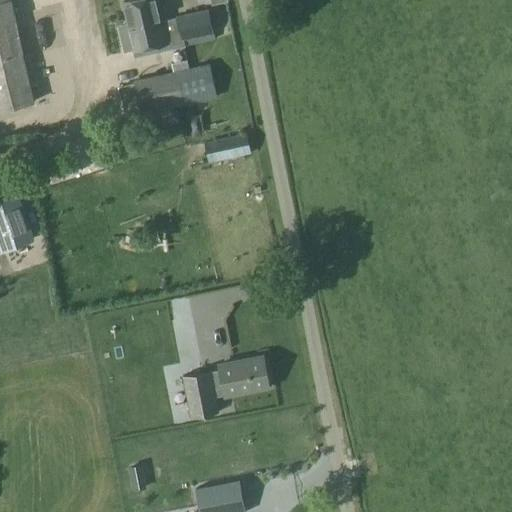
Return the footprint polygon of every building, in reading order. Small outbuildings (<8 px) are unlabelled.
[(0,0),(0,111),(35,103),(11,0),(0,0)] [(157,0),(137,0),(123,3),(128,25),(128,27),(153,21),(154,26),(152,27),(155,36),(179,30),(181,41),(215,34),(209,10),(176,17),(177,19),(163,23),(157,0)] [(128,25),(119,27),(125,54),(150,47),(152,53),(182,46),(181,41),(179,30),(155,36),(152,27),(154,26),(153,21),(128,27),(128,25)] [(209,65),(133,81),(141,115),(218,98),(209,65)] [(246,134),(204,144),(209,163),(251,153),(246,134)] [(206,165),(214,195),(259,184),(252,154),(206,165)] [(34,241),(16,197),(0,202),(0,248),(2,254),(34,241)] [(210,372),(183,377),(191,419),(218,413),(219,413),(215,397),(225,395),(226,397),(271,387),(264,353),(218,362),(220,370),(210,372)] [(144,488),(143,479),(130,481),(132,490),(144,488)]
